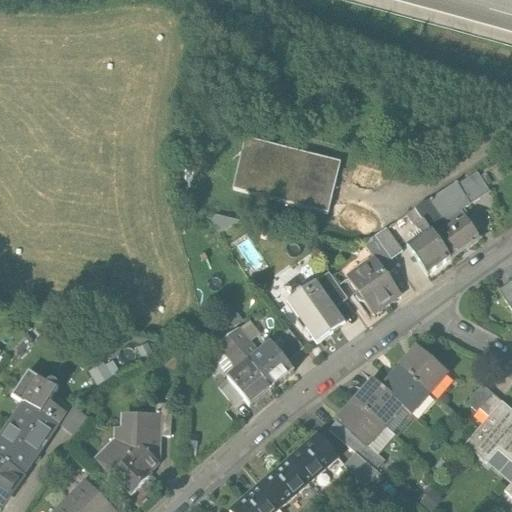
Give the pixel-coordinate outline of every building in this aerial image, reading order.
[(351,160),(256,137),(244,187),(338,210),(351,160)] [(477,242),(458,213),(487,196),(476,176),(457,187),(455,185),(415,212),(423,225),(422,225),(449,261),(458,255),(459,256),(467,250),(467,249),(477,242)] [(415,212),(406,218),(414,230),(422,225),(423,225),(415,212)] [(405,249),(425,278),(449,261),(422,225),(414,230),(419,240),(405,249)] [(364,249),(373,262),(375,261),(385,276),(395,270),(390,263),(402,255),(386,231),(374,239),(375,241),(364,249)] [(363,304),(371,315),(399,296),(385,276),(375,261),(373,262),(346,281),(355,292),(352,299),(356,305),(363,304)] [(328,276),(315,285),(334,312),(347,302),(328,276)] [(511,286),(510,284),(497,293),(511,316),(511,286)] [(315,285),(286,306),(317,347),(344,327),(334,312),(315,285)] [(243,320),(236,310),(221,320),(229,330),(243,320)] [(211,354),(231,378),(248,364),(261,354),(241,330),(211,354)] [(287,332),(276,341),(292,360),(303,352),(287,332)] [(261,354),(248,364),(271,392),(293,375),(285,366),(292,360),(276,341),(261,354)] [(416,349),(397,370),(428,396),(446,375),(416,349)] [(245,401),(251,409),(271,392),(248,364),(231,378),(228,381),(245,401)] [(104,366),(91,374),(99,387),(112,380),(104,366)] [(409,416),(428,396),(397,370),(379,391),(401,409),(409,416)] [(236,409),(245,401),(228,381),(219,388),(236,409)] [(38,382),(23,404),(59,428),(66,417),(49,405),(57,394),(38,382)] [(370,383),(353,403),(383,429),(401,409),(379,391),(370,383)] [(491,395),(481,387),(466,404),(476,413),(479,409),(491,395)] [(501,404),(491,395),(479,409),(489,418),(501,404)] [(366,450),(383,429),(353,403),(335,423),(366,450)] [(23,404),(0,438),(0,460),(25,478),(59,428),(23,404)] [(511,413),(501,404),(489,418),(461,449),(476,461),(479,458),(486,464),(498,451),(511,463),(511,413)] [(158,408),(157,419),(161,419),(160,467),(171,467),(172,421),(175,421),(176,409),(158,408)] [(119,487),(133,498),(153,479),(150,477),(160,467),(161,419),(157,419),(122,419),(123,433),(115,433),(115,444),(95,462),(112,480),(109,483),(114,489),(119,487)] [(335,423),(328,432),(382,478),(389,470),(366,450),(335,423)] [(285,466),(306,489),(336,461),(315,439),(285,466)] [(0,460),(0,505),(4,509),(25,478),(0,460)] [(259,490),(279,511),(280,511),(306,489),(285,466),(259,490)] [(511,480),(502,493),(511,501),(511,480)] [(97,481),(89,489),(105,505),(113,498),(97,481)] [(85,485),(58,511),(112,511),(105,505),(89,489),(85,485)] [(279,511),(259,490),(235,511),(279,511)]
